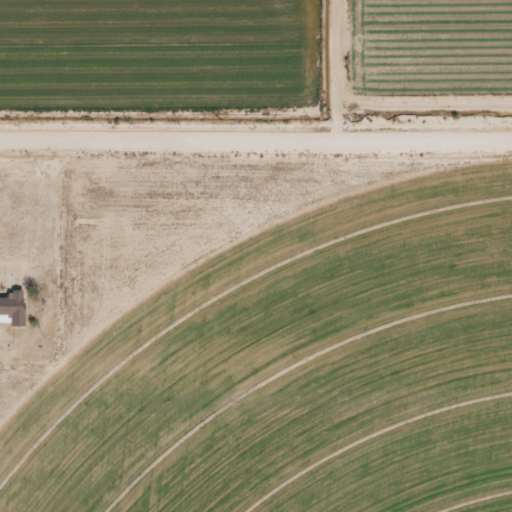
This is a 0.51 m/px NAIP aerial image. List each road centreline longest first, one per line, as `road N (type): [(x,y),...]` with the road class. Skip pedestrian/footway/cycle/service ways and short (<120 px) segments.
road 1 (residential): [(0,112),(371,109)]
road 2 (residential): [(511,111),(371,109)]
